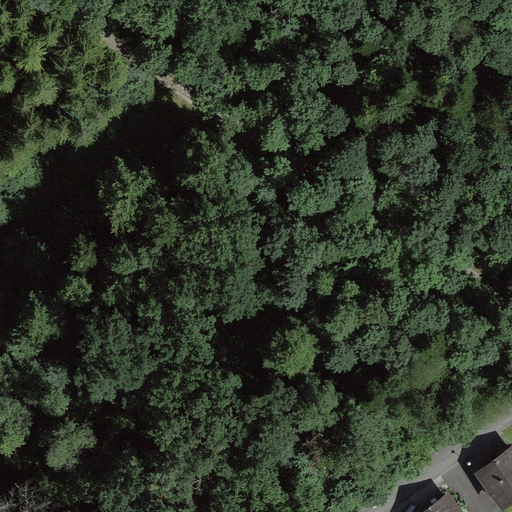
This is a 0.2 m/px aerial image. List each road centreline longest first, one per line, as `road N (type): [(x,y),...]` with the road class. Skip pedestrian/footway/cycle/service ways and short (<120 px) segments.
road 1 (track): [(48,0),(191,110),(379,206),(511,307)]
road 2 (track): [(179,100),(43,196),(0,240)]
road 3 (residential): [(511,408),(368,511)]
